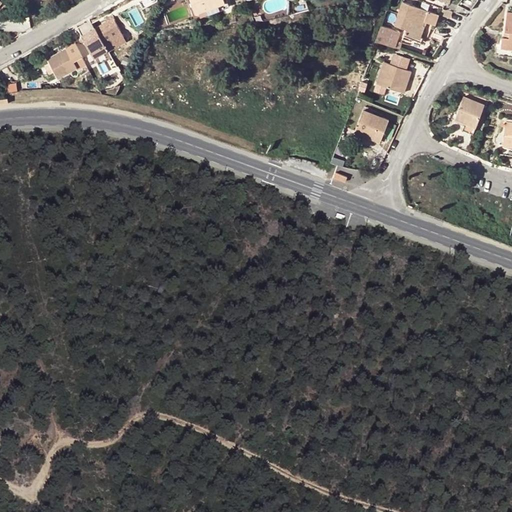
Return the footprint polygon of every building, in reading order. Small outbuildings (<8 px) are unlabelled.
[(225,0),(191,0),(196,12),(206,9),(226,1),(225,0)] [(461,0),(459,4),(471,11),(478,0),(461,0)] [(226,1),(206,9),(209,13),(227,6),(226,1)] [(427,11),(402,2),(394,24),(405,28),(403,33),(419,39),(423,26),(424,25),(422,24),(423,21),(427,11)] [(452,12),(445,9),(442,17),(449,20),(452,12)] [(438,15),(427,11),(423,21),(434,25),(438,15)] [(511,11),(507,11),(505,31),(510,31),(509,37),(505,36),(503,36),(502,47),(511,48),(511,11)] [(114,17),(83,34),(94,56),(108,49),(107,46),(124,36),(114,17)] [(398,30),(381,24),(375,39),(393,46),(398,30)] [(126,41),(124,36),(107,46),(108,49),(109,50),(126,41)] [(67,48),(49,58),(58,77),(77,67),(67,48)] [(412,71),(385,61),(378,81),(404,92),(412,71)] [(382,97),(399,103),(402,93),(385,87),(382,97)] [(485,105),(464,97),(456,118),(477,127),(485,105)] [(390,120),(363,110),(356,131),(382,141),(390,120)]
